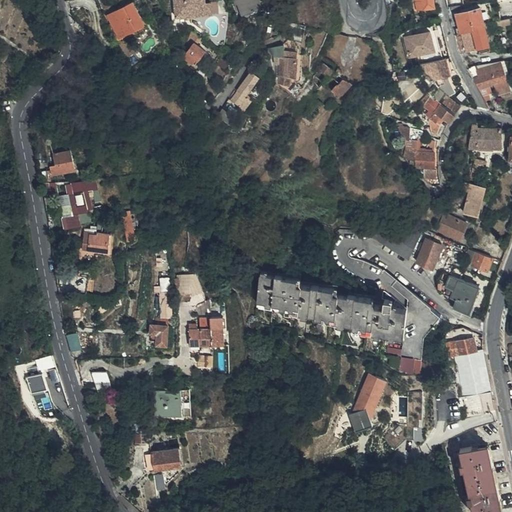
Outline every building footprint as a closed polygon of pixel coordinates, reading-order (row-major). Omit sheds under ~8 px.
[(108,7),(105,0),(99,0),(102,9),(108,7)] [(145,25),(134,0),(108,13),(119,37),(145,25)] [(173,0),(176,19),(206,16),(204,4),(203,0),(173,0)] [(260,8),(256,0),(234,0),(241,16),(260,8)] [(434,7),(432,0),(415,0),(417,10),(434,7)] [(457,14),(461,33),(473,30),(472,27),(485,24),(481,8),(457,14)] [(509,18),(491,22),(493,28),(510,23),(509,18)] [(491,52),(485,24),(472,27),(473,30),(461,33),(466,53),(480,49),(481,54),(491,52)] [(203,38),(193,31),(190,39),(198,45),(203,38)] [(411,36),(404,38),(409,57),(416,56),(435,51),(433,42),(430,31),(411,36)] [(461,33),(455,35),(460,54),(466,53),(461,33)] [(198,45),(190,39),(184,54),(187,55),(186,57),(195,63),(197,60),(200,61),(206,51),(198,45)] [(437,41),(433,42),(435,51),(439,50),(442,49),(440,40),(437,41)] [(276,57),(277,60),(279,60),(279,76),(296,77),(296,50),(284,50),(284,46),(283,43),(273,46),(269,47),(271,50),(274,53),(276,57)] [(269,52),(265,51),(262,54),(259,59),(263,61),(269,52)] [(446,58),(421,66),(440,88),(448,95),(450,96),(455,93),(453,88),(450,89),(448,85),(445,86),(442,78),(451,76),(446,58)] [(314,97),(315,98),(321,89),(324,90),(326,88),(323,85),(334,70),(324,63),(313,80),(317,84),(310,94),(314,97)] [(491,65),(469,74),(473,80),(498,72),(496,63),(491,65)] [(12,74),(4,66),(0,70),(0,75),(5,81),(12,74)] [(352,82),(341,74),(343,71),(339,68),(333,77),(339,82),(333,90),(340,96),(352,82)] [(498,72),(473,80),(478,89),(488,85),(494,84),(498,95),(511,91),(504,69),(498,72)] [(251,91),(256,85),(255,84),(259,79),(252,73),(233,100),(239,105),(250,91),(251,91)] [(490,94),(488,85),(478,89),(481,97),(487,95),(490,94)] [(300,109),(304,112),(314,97),(310,94),(300,109)] [(324,104),(315,98),(314,97),(304,112),(314,119),(324,104)] [(447,97),(441,105),(455,115),(461,107),(447,97)] [(439,105),(441,105),(432,99),(426,107),(434,113),(439,105)] [(455,115),(441,105),(439,105),(434,113),(429,119),(436,124),(440,118),(448,124),(455,115)] [(231,118),(221,110),(216,116),(227,124),(231,118)] [(436,124),(429,119),(423,129),(428,133),(431,135),(436,124)] [(405,121),(392,121),(392,140),(405,140),(405,129),(405,121)] [(502,129),(477,128),(476,148),(501,149),(502,129)] [(421,169),(423,168),(422,153),(416,153),(418,140),(421,139),(422,132),(405,129),(405,140),(404,161),(409,161),(409,166),(416,166),(416,169),(421,169)] [(75,168),(71,148),(54,152),(56,163),(51,165),(53,173),(75,168)] [(433,154),(426,153),(422,153),(423,168),(430,168),(433,168),(433,154)] [(430,168),(423,168),(423,180),(435,180),(435,171),(430,171),(430,168)] [(480,217),(489,186),(472,181),(470,190),(463,212),(480,217)] [(88,212),(83,193),(74,196),(78,214),(88,212)] [(460,239),(467,224),(447,214),(440,230),(460,239)] [(376,228),(386,243),(411,258),(412,254),(419,256),(417,261),(433,266),(441,244),(419,235),(423,226),(378,223),(376,228)] [(373,235),(374,236),(386,243),(376,228),(373,235)] [(106,251),(108,234),(89,233),(87,250),(106,251)] [(477,251),(468,248),(466,258),(473,261),(477,251)] [(492,257),(477,251),(473,261),(472,264),(487,269),(492,257)] [(55,263),(57,279),(74,277),(72,261),(55,263)] [(456,299),(453,308),(469,313),(479,285),(460,278),(464,268),(454,265),(452,267),(447,283),(440,281),(439,285),(439,287),(440,289),(444,291),(442,294),(456,299)] [(382,289),(404,306),(403,336),(422,336),(436,317),(380,271),(378,277),(377,279),(378,282),(382,289)] [(403,336),(404,306),(389,306),(389,299),(384,299),(384,305),(371,304),(370,298),(332,295),(332,289),(296,288),(296,282),(258,280),(256,307),(294,310),(294,316),(330,318),(330,325),(367,327),(367,333),(403,336)] [(177,286),(177,302),(189,301),(189,286),(177,286)] [(389,306),(404,306),(382,289),(381,298),(384,299),(389,299),(389,306)] [(195,309),(195,316),(209,315),(208,301),(204,301),(203,302),(203,301),(203,302),(202,302),(201,302),(200,303),(199,303),(199,304),(198,304),(198,305),(197,305),(197,306),(196,306),(196,307),(196,308),(195,309)] [(189,329),(190,347),(222,347),(221,318),(198,319),(198,329),(197,329),(189,329)] [(166,347),(166,322),(141,322),(142,335),(148,335),(148,348),(166,347)] [(479,393),(490,390),(482,349),(476,350),(473,332),(463,329),(451,331),(453,341),(449,342),(449,347),(446,348),(447,354),(451,354),(451,357),(455,357),(463,417),(482,413),(479,393)] [(54,366),(51,354),(37,358),(40,370),(54,366)] [(196,357),(195,368),(209,369),(210,358),(196,357)] [(34,380),(42,377),(38,366),(31,368),(34,380)] [(111,385),(106,369),(94,373),(98,388),(111,385)] [(377,395),(384,378),(368,371),(356,398),(379,408),(383,399),(377,395)] [(182,413),(182,388),(154,389),(156,415),(182,413)] [(146,444),(146,434),(135,434),(135,444),(146,444)] [(493,487),(488,467),(492,467),(489,454),(486,455),(484,447),(472,450),(471,447),(459,450),(460,456),(471,511),(485,511),(485,510),(498,508),(496,500),(499,499),(496,486),(493,487)] [(181,464),(179,448),(152,452),(154,469),(181,464)]
